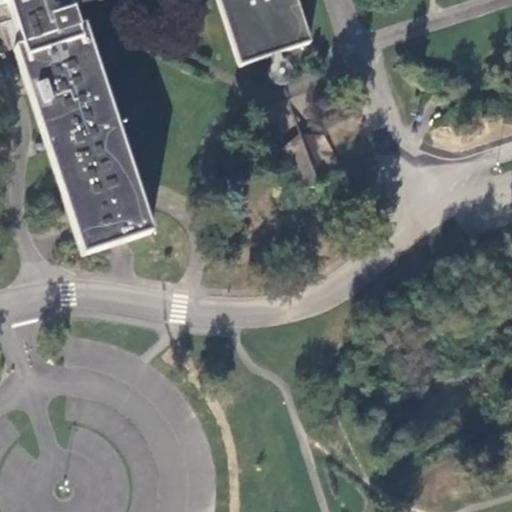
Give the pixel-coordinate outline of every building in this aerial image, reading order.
[(0,0),(0,5),(6,4),(8,12),(44,0),(0,0)] [(64,3),(63,0),(44,0),(8,12),(11,20),(20,48),(13,50),(42,137),(46,151),(63,200),(74,232),(82,257),(109,248),(136,239),(150,235),(141,209),(139,202),(137,196),(81,26),(72,30),(64,3)] [(219,0),(241,65),(270,56),(279,53),(310,42),(296,0),(219,0)] [(0,23),(11,20),(8,12),(6,4),(0,5),(0,23)] [(287,144),(282,149),(285,179),(279,180),(280,187),(286,187),(287,193),(320,193),(342,172),(331,155),(336,152),(332,146),(327,149),(319,135),(315,135),(301,133),(287,144)] [(307,511),(310,511),(273,391),(211,410),(242,511),(307,511)]
